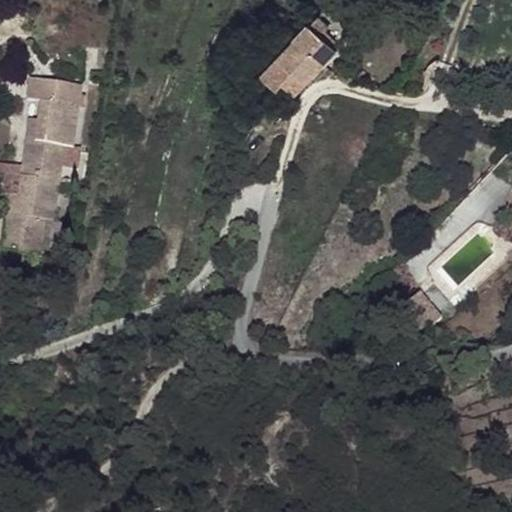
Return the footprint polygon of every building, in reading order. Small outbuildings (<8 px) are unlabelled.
[(337,0),(313,0),(310,4),(335,26),(351,11),(337,0)] [(310,4),(280,38),(305,56),(335,26),(310,4)] [(280,38),(264,56),(277,66),(280,61),(292,70),(305,56),(280,38)] [(14,137),(9,170),(45,174),(52,142),(60,142),(69,83),(15,77),(13,95),(30,96),(26,118),(25,138),(14,137)] [(16,118),(14,137),(25,138),(26,118),(16,118)] [(511,162),(469,186),(478,204),(511,185),(511,162)] [(0,246),(25,249),(27,235),(31,215),(40,216),(45,174),(9,170),(0,168),(0,246)] [(456,249),(468,266),(484,254),(491,265),(511,252),(511,234),(500,219),(505,217),(496,205),(471,225),(476,234),(456,249)] [(40,216),(31,215),(27,235),(47,239),(51,218),(40,216)]
